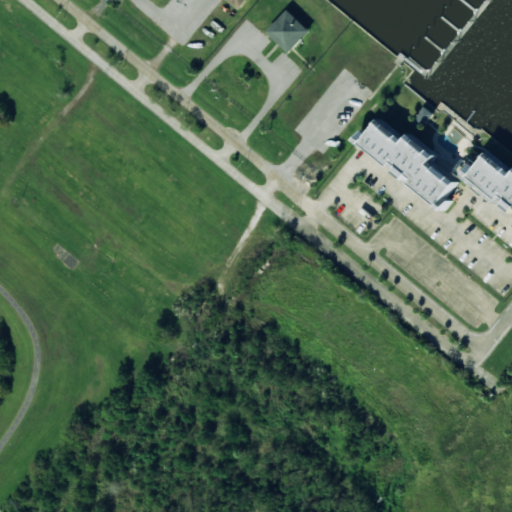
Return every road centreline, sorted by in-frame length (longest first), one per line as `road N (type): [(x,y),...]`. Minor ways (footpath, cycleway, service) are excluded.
road 1 (residential): [(485,350),(62,0),(474,363),(485,350)]
road 2 (residential): [(511,204),(399,130),(264,167)]
road 3 (residential): [(0,285),(41,343),(32,402),(0,448)]
